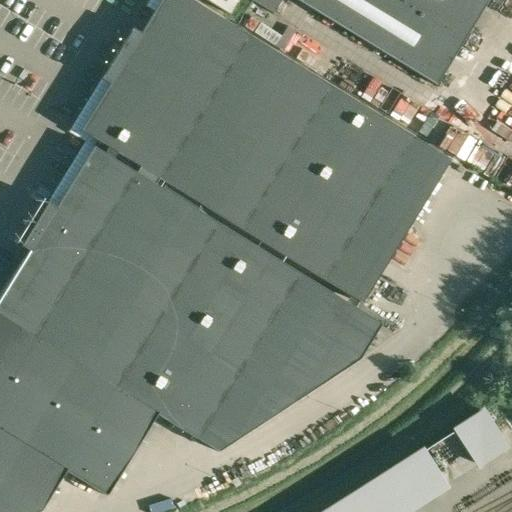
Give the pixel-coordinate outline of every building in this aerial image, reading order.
[(116,89),(88,134),(87,135),(361,304),(449,160),(188,0),(170,0),(147,38),(139,33),(108,84),(116,89)] [(237,0),(208,0),(229,13),(237,0)] [(299,0),(438,84),(488,0),(253,0),(253,1),(274,13),(281,0),(299,0)] [(29,250),(0,296),(0,316),(157,413),(218,451),(359,358),(381,323),(93,145),(56,206),(48,201),(21,245),(29,250)] [(0,429),(66,469),(106,495),(157,413),(0,316),(0,429)] [(507,447),(485,412),(456,430),(478,465),(507,447)] [(66,469),(0,429),(0,511),(34,511),(40,510),(66,469)] [(405,511),(444,487),(422,452),(326,511),(405,511)] [(85,502),(87,511),(115,511),(119,511),(115,495),(85,502)]
